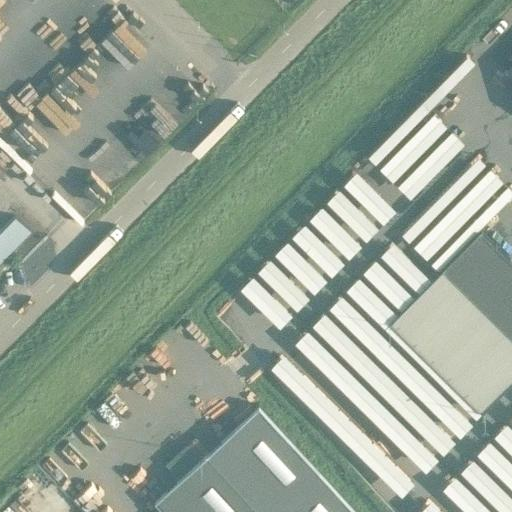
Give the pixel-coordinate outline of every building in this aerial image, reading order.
[(498,187),(511,176),(511,173),(503,161),(487,173),(498,187)] [(421,183),(428,187),(421,197),(441,212),(461,184),(434,165),(421,183)] [(511,255),(478,222),(440,261),(511,331),(511,255)] [(511,392),(490,417),(501,427),(511,414),(511,392)] [(361,511),(257,399),(153,495),(168,511),(361,511)]
